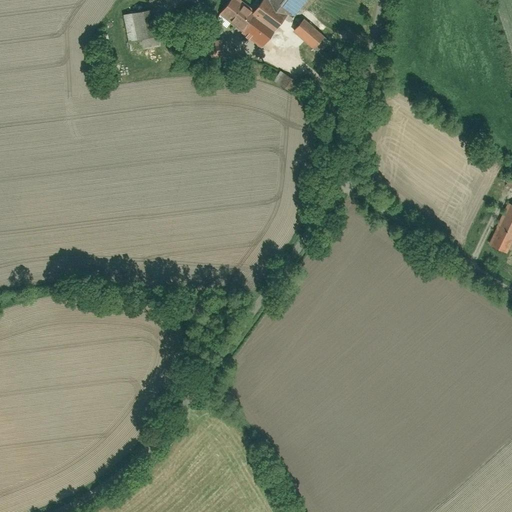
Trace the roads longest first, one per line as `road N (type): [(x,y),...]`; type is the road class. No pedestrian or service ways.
road 1 (residential): [(337,174),(266,285),(138,452),(55,511)]
road 2 (residential): [(511,289),(337,174)]
road 3 (residential): [(337,174),(381,0)]
